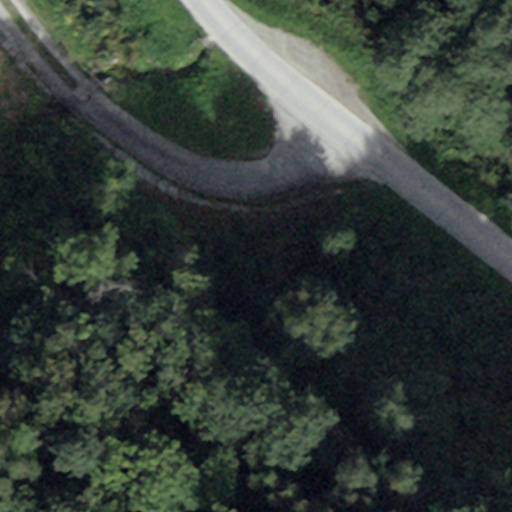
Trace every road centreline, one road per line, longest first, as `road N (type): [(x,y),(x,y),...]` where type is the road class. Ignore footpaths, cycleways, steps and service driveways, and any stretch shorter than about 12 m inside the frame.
road 1 (track): [(333,127),(269,178),(172,163),(115,130),(50,64),(4,0)]
road 2 (unclassified): [(203,0),(333,127),(511,261)]
